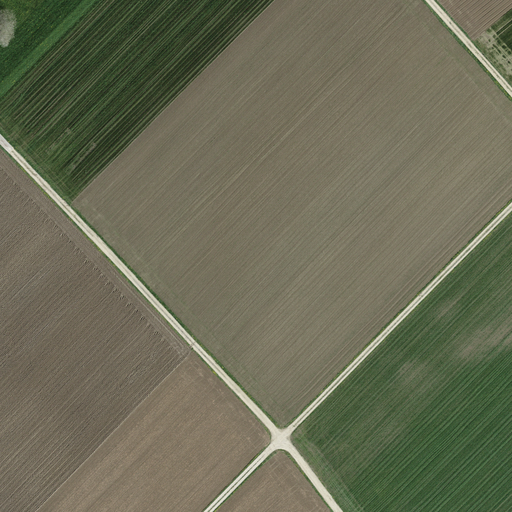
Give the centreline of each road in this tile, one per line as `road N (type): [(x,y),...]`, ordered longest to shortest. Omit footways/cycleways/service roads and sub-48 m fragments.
road 1 (track): [(280,438),(0,137)]
road 2 (track): [(280,438),(511,205)]
road 3 (track): [(336,511),(280,438),(207,511)]
